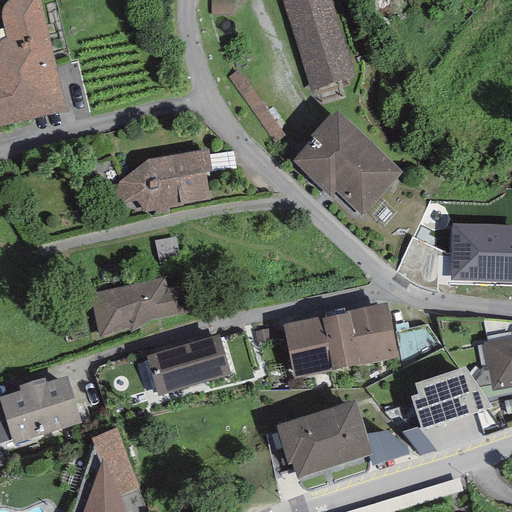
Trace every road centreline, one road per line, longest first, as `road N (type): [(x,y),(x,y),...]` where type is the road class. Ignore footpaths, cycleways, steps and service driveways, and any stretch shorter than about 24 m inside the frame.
road 1 (residential): [(511,310),(399,294),(243,147),(208,101)]
road 2 (tertiary): [(295,511),(511,443)]
road 3 (residential): [(208,101),(0,162)]
